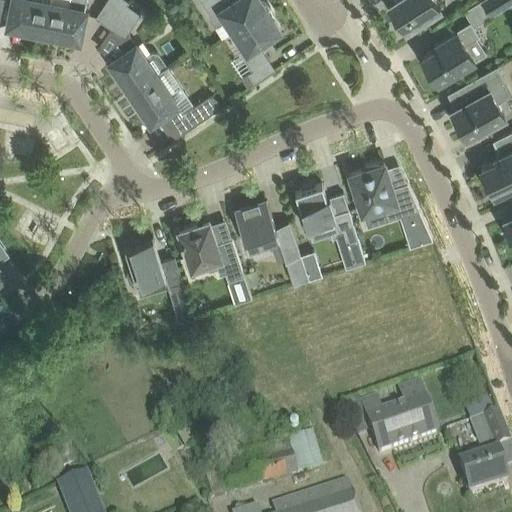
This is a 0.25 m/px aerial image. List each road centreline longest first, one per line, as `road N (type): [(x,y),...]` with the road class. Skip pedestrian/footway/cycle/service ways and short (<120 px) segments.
road 1 (residential): [(511,368),(411,124),(392,108)]
road 2 (residential): [(136,178),(150,193),(370,107),(392,108)]
road 3 (residential): [(136,178),(104,198),(55,282),(0,323)]
road 4 (residential): [(0,75),(66,87),(119,153)]
road 5 (residential): [(392,108),(366,50),(329,0)]
